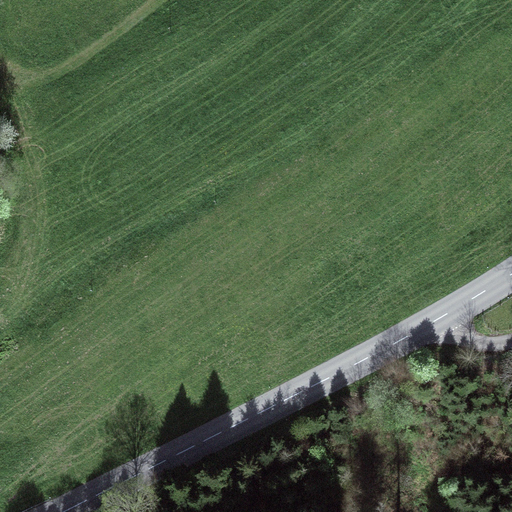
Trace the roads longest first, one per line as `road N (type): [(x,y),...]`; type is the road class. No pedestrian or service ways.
road 1 (secondary): [(63,511),(511,273)]
road 2 (track): [(156,0),(55,71),(15,67),(0,42)]
